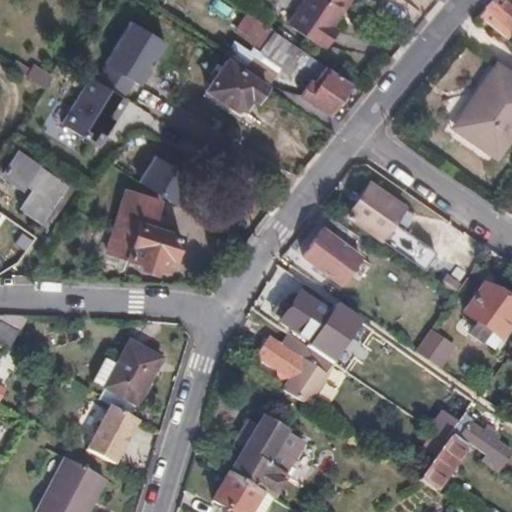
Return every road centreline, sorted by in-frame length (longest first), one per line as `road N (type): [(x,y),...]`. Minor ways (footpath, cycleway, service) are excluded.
road 1 (residential): [(222,307),(0,300)]
road 2 (residential): [(359,137),(222,307)]
road 3 (residential): [(158,511),(222,307)]
road 4 (residential): [(511,244),(359,137)]
road 5 (residential): [(466,0),(359,137)]
